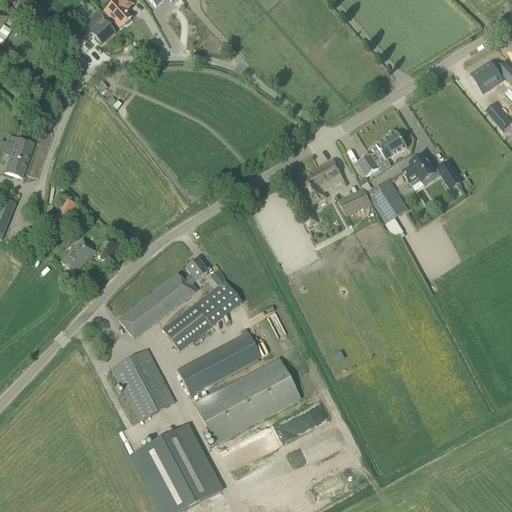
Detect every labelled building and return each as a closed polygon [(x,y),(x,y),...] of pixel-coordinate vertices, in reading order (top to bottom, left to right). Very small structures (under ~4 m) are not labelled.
[(103,12),(119,29),(124,25),(125,26),(130,22),(128,21),(130,19),(123,12),(126,10),(132,5),(127,0),(118,0),(115,3),(114,2),(103,12)] [(147,0),(155,8),(164,0),(147,0)] [(87,43),(92,38),(100,46),(114,33),(102,20),(103,19),(96,12),(72,34),(79,41),(83,38),(87,42),(86,42),(87,43)] [(490,65),(471,78),(482,97),(502,84),(501,83),(505,80),(511,87),(511,73),(507,67),(496,74),(490,65)] [(106,90),(99,80),(94,84),(101,94),(106,90)] [(502,114),(493,121),(502,132),(511,125),(502,114)] [(406,149),(397,133),(395,134),(393,132),(386,136),(388,139),(376,147),(379,152),(370,157),(370,156),(357,164),(366,179),(379,170),(376,166),(384,160),(385,162),(406,149)] [(33,145),(16,140),(4,174),(21,180),(33,145)] [(423,156),(409,165),(410,167),(401,173),(409,184),(418,178),(421,183),(423,182),(424,185),(431,180),(430,178),(435,175),(423,156)] [(344,182),(338,170),(333,161),(296,181),(304,196),(311,209),(327,199),(324,193),(344,182)] [(450,191),(461,184),(448,164),(437,171),(450,191)] [(407,212),(388,181),(366,195),(386,225),(407,212)] [(366,209),(358,195),(340,205),(348,219),(366,209)] [(15,205),(1,199),(0,198),(0,241),(15,205)] [(62,231),(75,205),(64,200),(50,226),(62,231)] [(304,217),(311,228),(317,225),(310,213),(304,217)] [(73,276),(95,253),(81,240),(60,263),(65,269),(73,276)] [(207,273),(203,268),(196,260),(184,270),(189,276),(182,282),(192,296),(197,292),(191,285),(207,273)] [(217,273),(210,278),(217,287),(224,282),(217,273)] [(192,296),(182,282),(177,276),(118,322),(134,342),(173,311),(192,296)] [(212,328),(194,305),(162,331),(180,353),(212,328)] [(212,386),(258,362),(256,360),(260,358),(246,331),(241,334),(242,336),(176,371),(191,399),(196,397),(198,401),(206,396),(204,392),(213,387),(212,386)] [(206,355),(218,349),(215,344),(204,350),(206,355)] [(175,404),(164,384),(146,351),(111,370),(115,379),(140,423),(175,404)] [(300,403),(288,379),(278,361),(195,406),(217,447),(300,403)] [(284,424),(290,437),(326,422),(320,408),(284,424)] [(220,493),(186,427),(130,457),(158,511),(184,511),(189,509),(199,504),(201,508),(212,502),(210,498),(220,493)] [(259,478),(266,478),(282,477),(281,466),(263,467),(263,476),(253,476),(253,483),(259,483),(259,478)]
